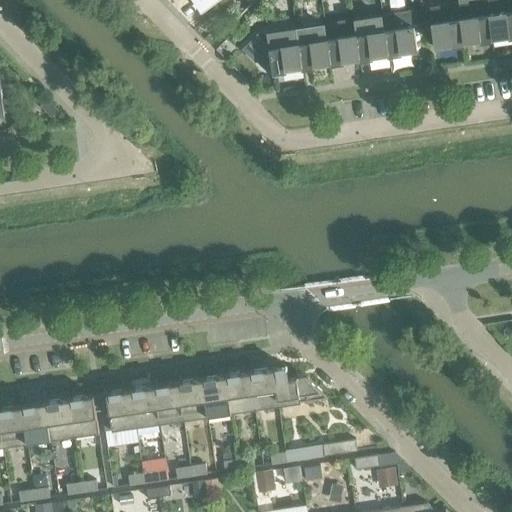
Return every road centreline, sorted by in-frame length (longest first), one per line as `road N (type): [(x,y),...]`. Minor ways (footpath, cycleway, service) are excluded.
road 1 (residential): [(511,108),(278,141),(142,0)]
road 2 (residential): [(0,186),(87,174),(105,153),(97,122),(0,23)]
road 3 (residential): [(278,307),(472,511)]
road 4 (tertiary): [(0,345),(278,307)]
road 5 (tertiary): [(278,307),(439,280)]
